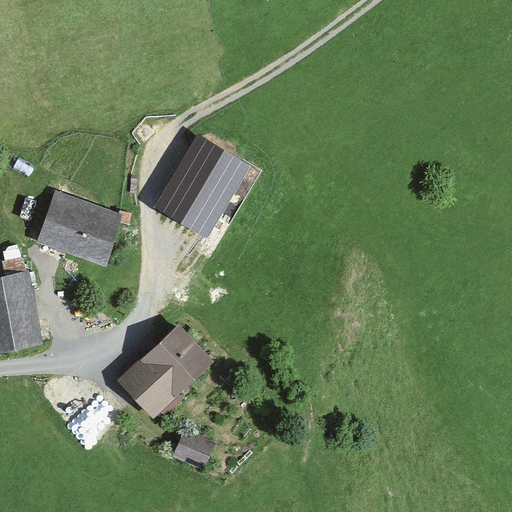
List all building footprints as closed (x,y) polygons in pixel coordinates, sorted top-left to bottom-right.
[(202,142),(162,208),(206,234),(245,169),(202,142)] [(133,216),(64,194),(47,249),(116,270),(133,216)] [(3,204),(0,204),(0,239),(14,235),(3,204)] [(39,269),(0,276),(0,354),(53,344),(39,269)] [(178,323),(120,380),(160,420),(218,363),(178,323)] [(234,444),(201,432),(193,458),(225,469),(234,444)]
